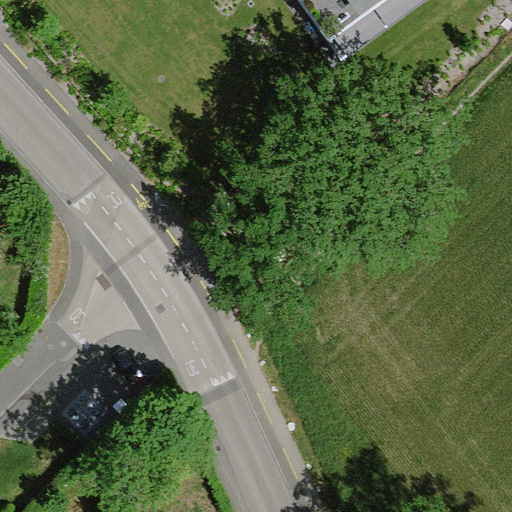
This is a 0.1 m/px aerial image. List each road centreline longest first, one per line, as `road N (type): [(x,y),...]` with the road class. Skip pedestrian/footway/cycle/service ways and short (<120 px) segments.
road 1 (residential): [(278,511),(186,314),(155,267)]
road 2 (residential): [(155,267),(0,90)]
road 3 (residential): [(0,410),(87,320),(155,267)]
